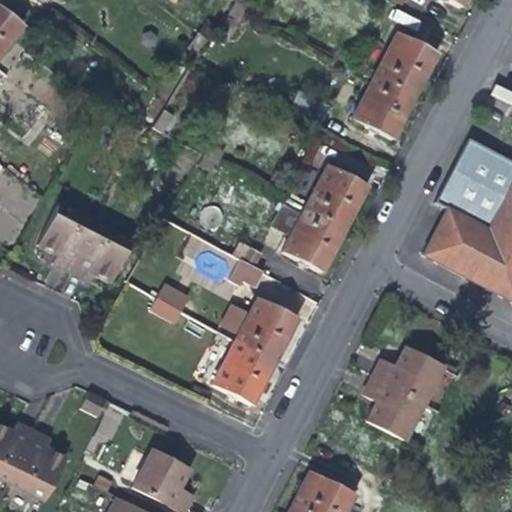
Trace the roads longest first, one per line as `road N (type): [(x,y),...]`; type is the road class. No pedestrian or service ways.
road 1 (residential): [(365,259),(500,0)]
road 2 (residential): [(264,455),(365,259)]
road 3 (residential): [(88,369),(264,455)]
road 4 (residential): [(365,259),(511,339)]
road 5 (residential): [(88,369),(61,322),(0,292)]
